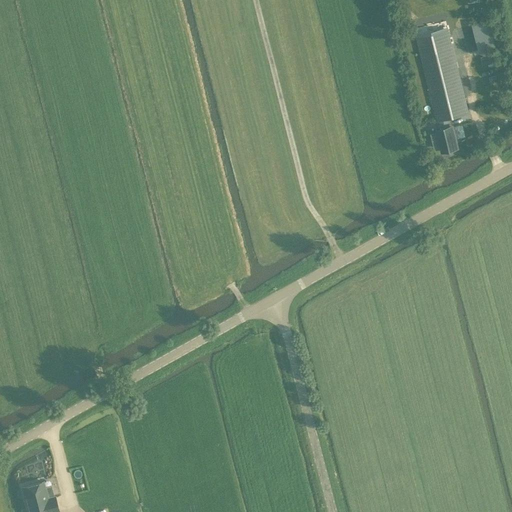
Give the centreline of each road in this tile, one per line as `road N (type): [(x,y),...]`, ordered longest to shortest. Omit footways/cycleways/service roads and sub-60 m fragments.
road 1 (unclassified): [(0,452),(277,298)]
road 2 (unclassified): [(277,298),(511,167)]
road 3 (track): [(327,233),(306,204),(255,0)]
road 4 (unclassified): [(331,511),(277,298)]
road 5 (track): [(188,149),(217,263),(248,313)]
